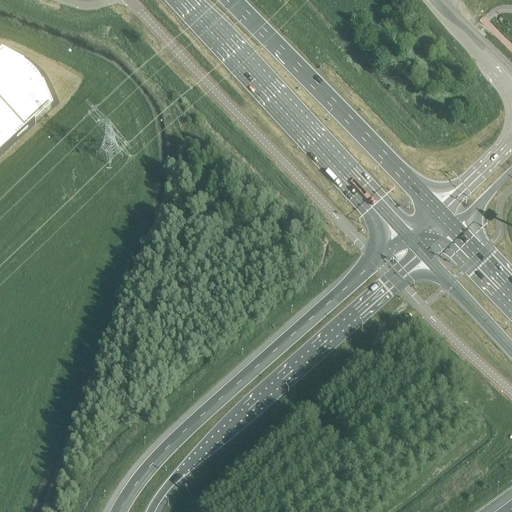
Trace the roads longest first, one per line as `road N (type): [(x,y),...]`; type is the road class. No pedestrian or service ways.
road 1 (motorway): [(376,258),(168,447),(118,511)]
road 2 (unclassified): [(376,258),(128,0)]
road 3 (motorway): [(150,511),(178,473),(395,278)]
road 4 (primary): [(184,0),(405,234)]
road 5 (primary): [(438,212),(233,0)]
road 6 (unclassified): [(511,394),(395,278)]
road 7 (trunk): [(423,254),(511,351)]
road 8 (tertiary): [(425,0),(511,90)]
